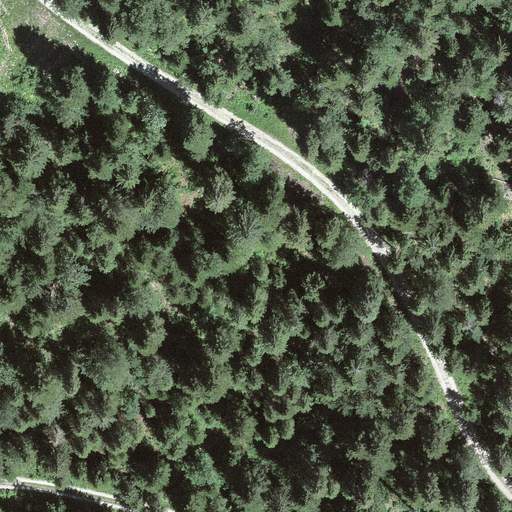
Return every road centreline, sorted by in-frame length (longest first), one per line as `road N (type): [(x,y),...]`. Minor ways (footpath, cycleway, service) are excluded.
road 1 (track): [(511,483),(431,352),(396,268),(347,200),(52,0)]
road 2 (track): [(0,476),(94,490),(168,511)]
